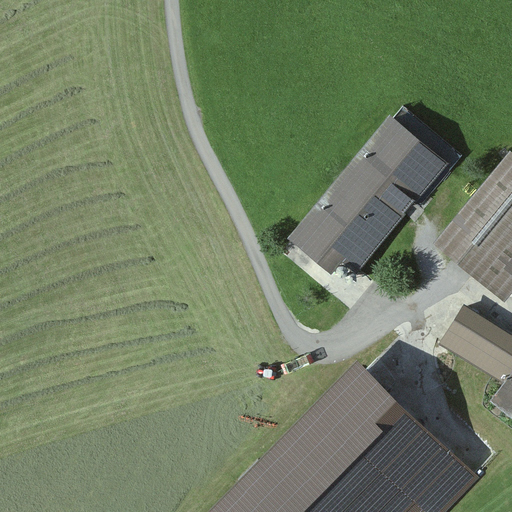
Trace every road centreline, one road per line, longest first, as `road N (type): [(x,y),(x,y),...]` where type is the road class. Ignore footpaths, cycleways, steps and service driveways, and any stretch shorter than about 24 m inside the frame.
road 1 (track): [(177,0),(185,95),(307,375)]
road 2 (track): [(0,492),(253,421),(307,375)]
road 3 (track): [(307,375),(444,291),(471,287),(511,307)]
